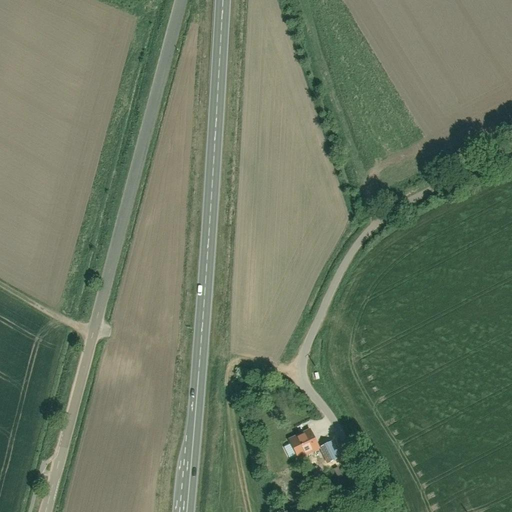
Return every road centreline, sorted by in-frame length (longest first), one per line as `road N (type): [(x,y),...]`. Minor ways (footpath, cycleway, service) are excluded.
road 1 (unclassified): [(181,0),(45,511)]
road 2 (primary): [(183,511),(223,0)]
road 3 (unclassified): [(302,383),(303,350),(368,230),(403,202),(511,147)]
road 4 (unclassified): [(302,383),(383,511)]
